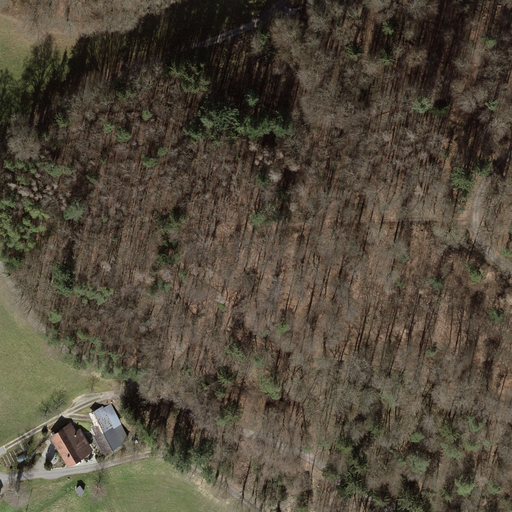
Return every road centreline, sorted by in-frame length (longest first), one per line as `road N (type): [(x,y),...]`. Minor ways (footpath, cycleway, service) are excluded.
road 1 (track): [(0,264),(35,324),(63,350),(340,473),(398,511)]
road 2 (track): [(511,400),(388,364),(282,348),(240,347),(119,375)]
road 3 (track): [(0,150),(107,84),(226,35),(284,0)]
road 4 (track): [(256,511),(176,453),(0,474)]
road 5 (track): [(0,453),(119,389),(145,386)]
road 6 (track): [(511,269),(488,255),(473,228),(475,197),(511,151)]
